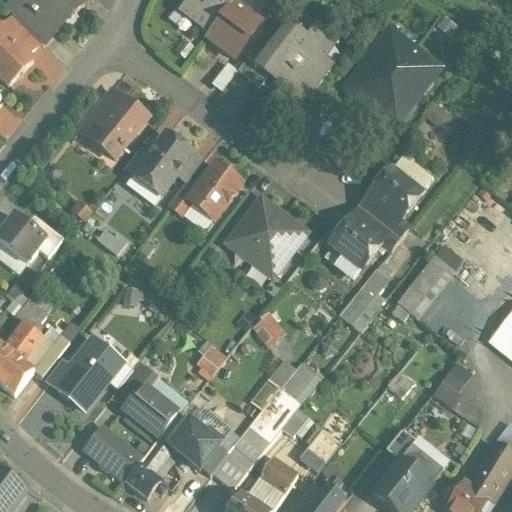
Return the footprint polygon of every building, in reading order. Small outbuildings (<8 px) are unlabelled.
[(84,5),(79,0),(21,0),(19,3),(52,36),(84,5)] [(238,0),(189,0),(187,3),(197,10),(188,23),(209,39),(238,0)] [(52,36),(19,3),(7,14),(14,21),(40,47),(41,48),(52,36)] [(257,4),(247,17),(252,22),(262,8),(257,4)] [(234,8),(207,42),(233,61),(259,27),(252,22),(247,17),(234,8)] [(296,17),(262,61),(274,71),(269,77),(276,82),(271,89),(292,104),(304,88),(313,94),(331,70),(316,59),(330,41),(296,17)] [(40,47),(14,21),(2,33),(1,34),(14,47),(18,44),(30,56),(40,47)] [(0,31),(0,83),(6,90),(32,64),(27,59),(30,56),(18,44),(14,47),(1,34),(2,33),(0,31)] [(389,35),(354,79),(366,88),(357,100),(370,110),(414,54),(389,35)] [(511,50),(492,40),(484,55),(511,69),(511,50)] [(253,54),(236,77),(258,93),(269,77),(274,71),(262,61),(253,54)] [(395,109),(405,116),(439,74),(414,54),(370,110),(385,122),(395,109)] [(111,95),(79,135),(92,145),(103,131),(104,131),(124,105),(111,95)] [(124,105),(104,131),(103,131),(92,145),(115,164),(147,124),(124,105)] [(191,158),(165,139),(156,151),(157,152),(138,178),(140,179),(137,182),(159,198),(162,195),(164,197),(177,179),(176,178),(190,158),(191,159),(191,158)] [(147,144),(125,173),(137,182),(140,179),(138,178),(157,152),(156,151),(147,144)] [(190,158),(176,178),(177,179),(187,186),(189,183),(201,167),(191,159),(190,158)] [(241,189),(215,169),(198,190),(187,206),(192,209),(213,226),(241,189)] [(420,199),(389,175),(368,202),(398,226),(420,199)] [(187,186),(168,210),(183,221),(192,209),(187,206),(198,190),(189,183),(187,186)] [(307,237),(261,202),(226,248),(272,283),(307,237)] [(398,226),(368,202),(360,212),(400,243),(408,234),(398,226)] [(400,243),(360,212),(351,223),(381,247),(390,255),(400,243)] [(27,230),(14,220),(0,238),(0,248),(27,269),(38,254),(46,245),(27,230)] [(63,243),(34,221),(27,230),(46,245),(38,254),(48,262),(63,243)] [(381,247),(351,223),(329,251),(359,274),(381,247)] [(98,244),(117,258),(127,246),(108,231),(98,244)] [(433,258),(396,308),(397,309),(408,317),(416,323),(453,274),(433,258)] [(386,302),(379,295),(393,278),(381,268),(340,315),(360,332),(386,302)] [(16,287),(8,297),(15,302),(23,292),(16,287)] [(20,297),(6,314),(14,320),(28,303),(20,297)] [(28,303),(14,320),(23,325),(34,334),(39,326),(47,317),(28,303)] [(408,317),(397,309),(391,316),(403,325),(408,317)] [(511,315),(490,343),(511,360),(511,315)] [(284,338),(271,319),(255,331),(267,350),(284,338)] [(23,325),(3,350),(14,359),(34,334),(23,325)] [(48,333),(39,326),(34,334),(43,340),(48,333)] [(34,334),(14,359),(23,366),(43,340),(34,334)] [(60,338),(46,355),(56,362),(69,345),(60,338)] [(92,343),(67,371),(62,367),(48,385),(85,415),(107,386),(123,367),(92,343)] [(0,347),(0,376),(14,359),(3,350),(0,347)] [(228,359),(213,349),(200,367),(215,377),(228,359)] [(14,359),(0,376),(0,387),(14,398),(33,373),(23,366),(14,359)] [(305,365),(294,380),(295,381),(284,395),(295,404),(317,375),(305,365)] [(123,367),(107,386),(117,394),(132,375),(123,367)] [(473,381),(458,370),(435,401),(451,412),(473,381)] [(413,387),(398,375),(387,389),(402,401),(413,387)] [(177,420),(138,389),(124,407),(128,410),(129,419),(159,443),(159,442),(158,442),(176,420),(177,420)] [(281,393),(233,452),(254,467),(301,409),(295,404),(284,395),(281,393)] [(201,411),(189,426),(195,430),(203,420),(205,422),(209,417),(201,411)] [(298,413),(283,432),(293,439),(308,421),(298,413)] [(231,435),(209,417),(205,422),(203,420),(195,430),(204,438),(207,434),(222,446),(231,435)] [(178,420),(156,447),(169,457),(169,456),(168,455),(171,452),(169,450),(187,428),(178,420)] [(187,428),(169,450),(171,452),(199,475),(219,450),(204,438),(195,430),(189,426),(187,428)] [(511,427),(509,426),(498,445),(511,453),(511,427)] [(341,449),(318,431),(306,445),(310,451),(302,461),(320,474),(341,449)] [(142,464),(102,432),(85,454),(100,465),(102,471),(107,475),(112,476),(125,486),(142,464)] [(222,446),(207,434),(204,438),(219,450),(222,446)] [(401,436),(386,454),(400,465),(411,451),(414,447),(401,436)] [(142,464),(125,486),(146,503),(153,494),(160,499),(167,491),(160,485),(162,482),(154,475),(169,457),(156,447),(142,464)] [(511,461),(494,449),(468,489),(489,502),(491,499),(497,502),(511,476),(511,461)] [(400,465),(372,501),(387,511),(415,511),(443,476),(411,451),(400,465)] [(254,467),(233,452),(212,477),(234,493),(254,467)] [(303,469),(287,458),(281,466),(298,478),(303,469)] [(281,466),(273,461),(259,482),(284,499),(298,478),(281,466)] [(0,511),(13,511),(25,496),(0,477),(0,511)] [(331,480),(323,489),(333,497),(341,488),(331,480)] [(274,511),(284,499),(259,482),(245,503),(259,511),(274,511)] [(468,489),(464,487),(448,511),(482,511),(489,502),(468,489)] [(308,489),(289,511),(305,511),(318,496),(308,489)] [(305,511),(340,511),(344,506),(333,497),(323,489),(318,496),(305,511)] [(259,511),(245,503),(241,500),(233,511),(259,511)]
